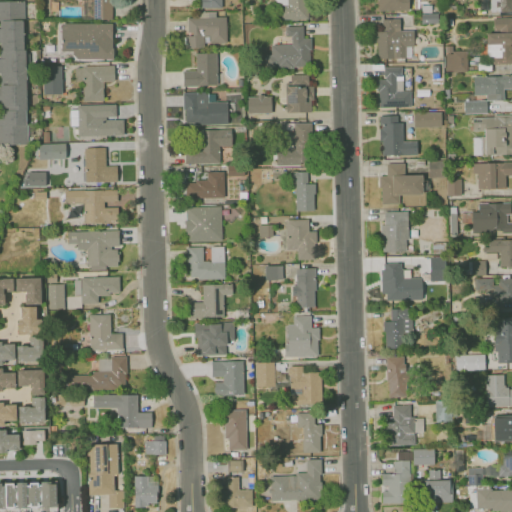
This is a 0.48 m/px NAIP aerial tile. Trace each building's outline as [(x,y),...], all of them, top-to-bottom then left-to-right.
[(92,0),(92,19),(111,19),(111,0),(92,0)] [(221,8),(221,0),(199,0),(200,8),(221,8)] [(307,0),(308,19),(297,19),(298,21),(275,22),(275,5),(287,5),(287,0),(307,0)] [(378,0),(379,9),(396,8),(395,0),(378,0)] [(511,10),(511,0),(493,0),(494,11),(511,10)] [(24,1),(0,1),(0,41),(1,41),(1,53),(0,53),(0,143),(27,143),(27,123),(25,123),(24,109),(26,109),(25,49),(23,49),(22,19),(24,18),(24,1)] [(420,23),(438,23),(438,14),(420,14),(420,23)] [(226,43),(225,16),(187,17),(187,35),(183,35),(184,48),(203,47),(203,35),(209,35),(209,43),(226,43)] [(376,31),(376,59),(406,59),(406,49),(414,49),(414,28),(398,29),(398,18),(384,18),(384,31),(376,31)] [(495,28),(509,28),(509,19),(495,19),(495,28)] [(60,22),(111,22),(111,48),(112,48),(112,59),(71,59),(71,51),(60,51),(60,22)] [(309,65),(292,66),(292,68),(265,68),(264,54),(270,54),(270,45),(291,44),(290,36),(285,36),(285,26),(302,25),(302,37),(310,37),(311,49),(308,49),(309,65)] [(488,46),(510,45),(510,34),(487,34),(488,46)] [(447,51),(466,51),(465,70),(447,70),(447,51)] [(182,70),(195,70),(195,52),(216,52),(217,85),(182,86),(182,70)] [(61,93),(60,65),(42,65),(42,93),(61,93)] [(74,80),(73,67),(81,67),(81,66),(113,65),(113,81),(102,81),(103,100),(82,101),(81,80),(74,80)] [(378,78),(379,106),(411,105),(410,91),(398,91),(398,77),(402,77),(401,67),(383,67),(383,78),(378,78)] [(309,111),(285,112),(284,82),(289,82),(289,74),(306,73),(308,86),(304,86),(304,89),(305,96),(304,101),(310,100),(309,111)] [(507,78),(475,78),(475,94),(488,94),(488,102),(506,102),(507,78)] [(182,92),(207,91),(207,101),(226,101),(227,123),(193,124),(192,122),(185,122),(185,109),(182,109),(182,92)] [(270,112),(246,113),(246,96),(257,96),(257,94),(262,94),(262,97),(269,95),(270,112)] [(487,113),(457,114),(456,95),(471,94),(471,102),(486,101),(487,113)] [(76,135),(122,134),(122,119),(104,119),(104,116),(115,116),(115,103),(75,104),(76,109),(68,109),(69,126),(76,126),(76,135)] [(416,127),(441,127),(441,112),(415,113),(416,127)] [(381,115),(382,156),(400,155),(399,115),(381,115)] [(473,117),(507,116),(508,154),(484,154),(483,130),(473,130),(473,117)] [(275,121),(260,121),(260,136),(275,136),(275,121)] [(311,162),(300,162),(300,165),(272,166),(272,149),(291,149),(291,133),(293,133),(293,123),(311,122),(311,162)] [(230,128),(231,145),(218,146),(219,162),(184,163),(183,148),(201,148),(201,129),(230,128)] [(37,158),(64,158),(64,142),(37,143),(37,158)] [(83,181),(116,181),(116,165),(105,165),(105,147),(83,147),(83,181)] [(430,158),(449,158),(448,175),(429,175),(430,158)] [(387,163),(387,176),(380,176),(381,203),(401,203),(400,195),(423,195),(422,175),(405,175),(405,162),(387,163)] [(474,164),(506,164),(507,188),(479,189),(479,175),(474,176),(474,164)] [(194,182),(184,182),(185,197),(223,197),(223,171),(206,171),(206,179),(194,179),(194,182)] [(314,210),(295,210),(295,184),(289,184),(289,171),(306,171),(306,183),(314,183),(314,210)] [(44,172),(27,172),(27,178),(22,178),(23,186),(45,185),(44,172)] [(444,180),(459,179),(459,196),(445,196),(444,180)] [(82,222),(117,221),(117,206),(103,206),(103,201),(117,201),(116,188),(63,189),(63,203),(82,203),(82,222)] [(510,202),(510,213),(506,213),(506,224),(511,223),(511,232),(472,233),(472,212),(481,212),(480,203),(510,202)] [(183,219),(185,219),(185,206),(220,205),(221,239),(186,240),(186,231),(184,231),(183,219)] [(459,210),(459,239),(451,238),(451,209),(459,210)] [(386,212),(408,212),(408,253),(386,253),(386,212)] [(315,258),(296,259),(296,249),(285,250),(285,218),(308,219),(307,231),(315,231),(315,258)] [(66,230),(118,229),(118,245),(110,246),(110,248),(116,248),(116,253),(117,253),(118,261),(116,261),(117,265),(106,266),(106,264),(86,265),(86,249),(76,249),(76,243),(66,243),(66,230)] [(489,241),(511,240),(511,269),(499,269),(498,252),(490,252),(489,241)] [(186,246),(202,246),(202,260),(209,260),(209,246),(223,245),(224,278),(197,279),(197,276),(189,276),(188,263),(186,263),(186,246)] [(444,257),(429,257),(429,281),(444,280),(444,257)] [(385,261),(385,300),(424,299),(424,278),(402,278),(402,261),(385,261)] [(313,307),(295,307),(295,294),(291,294),(290,285),(295,286),(295,268),(315,268),(315,290),(312,290),(313,307)] [(73,279),(79,278),(79,277),(118,276),(118,292),(108,292),(108,295),(97,295),(97,302),(80,303),(80,294),(73,294),(73,279)] [(0,277),(13,277),(13,288),(13,291),(3,291),(3,293),(4,305),(0,305),(0,277)] [(41,304),(40,277),(15,277),(15,288),(15,291),(25,291),(25,293),(24,293),(24,304),(33,304),(41,304)] [(511,278),(511,301),(491,303),(491,286),(502,285),(502,279),(511,278)] [(46,283),(63,283),(63,307),(46,308),(46,283)] [(188,317),(188,302),(202,302),(201,284),(220,283),(231,283),(231,294),(222,294),(222,317),(188,317)] [(40,333),(40,319),(35,319),(35,306),(33,306),(19,306),(19,317),(20,317),(20,319),(17,319),(17,333),(33,333),(40,333)] [(410,308),(411,336),(401,336),(402,350),(385,350),(384,308),(410,308)] [(88,314),(109,313),(109,332),(121,332),(121,348),(89,349),(88,314)] [(317,355),(283,356),(283,343),(287,343),(287,323),(292,323),(292,316),(309,315),(310,327),(318,327),(318,338),(316,339),(317,355)] [(511,316),(511,361),(497,362),(495,317),(511,316)] [(193,322),(233,321),(233,339),(226,340),(226,345),(225,345),(225,354),(197,355),(196,337),(193,337),(193,322)] [(16,361),(43,361),(42,335),(33,336),(29,336),(29,346),(27,346),(27,345),(15,345),(15,348),(16,361)] [(0,365),(1,365),(1,360),(14,359),(14,348),(13,343),(2,343),(2,344),(1,344),(1,341),(0,341),(0,365)] [(389,355),(390,396),(407,395),(405,354),(389,355)] [(484,369),(484,354),(455,355),(455,370),(484,369)] [(63,375),(90,375),(90,370),(97,370),(97,358),(110,358),(110,356),(125,356),(126,373),(124,373),(124,386),(117,386),(117,389),(63,390),(63,375)] [(210,360),(242,359),(243,394),(214,395),(214,382),(222,382),(221,376),(210,376),(210,360)] [(254,361),(255,386),(274,386),(272,362),(254,361)] [(287,366),(287,373),(289,373),(288,386),(290,386),(291,404),(320,403),(319,372),(301,372),(301,366),(287,366)] [(0,367),(1,367),(1,372),(14,371),(14,380),(14,387),(3,388),(3,386),(1,386),(1,390),(0,390),(0,367)] [(15,369),(43,368),(43,394),(37,394),(30,394),(29,388),(29,384),(27,384),(27,385),(16,385),(16,380),(15,369)] [(485,376),(485,407),(511,407),(511,390),(506,390),(506,375),(485,376)] [(92,407),(116,407),(116,427),(150,427),(150,411),(136,411),(137,394),(92,394),(92,407)] [(16,422),(43,422),(43,396),(37,396),(29,396),(30,404),(30,407),(27,407),(27,406),(16,406),(16,411),(16,422)] [(435,421),(449,421),(449,401),(434,401),(435,421)] [(0,426),(2,426),(2,421),(15,420),(15,411),(15,404),(4,404),(4,405),(2,405),(2,402),(0,402),(0,426)] [(412,404),(413,442),(389,443),(388,419),(393,419),(392,405),(412,404)] [(221,409),(245,408),(245,448),(228,449),(228,437),(223,437),(223,426),(221,426),(221,409)] [(320,452),(302,452),(301,425),(296,425),(295,412),(320,412),(320,452)] [(511,414),(493,415),(493,440),(511,439),(511,414)] [(424,417),(424,431),(416,431),(416,418),(424,417)] [(0,429),(4,429),(4,433),(17,433),(18,441),(18,449),(7,450),(7,448),(5,448),(5,452),(0,452),(0,429)] [(43,429),(21,430),(21,441),(21,445),(34,444),(34,440),(43,440),(43,438),(43,429)] [(144,454),(165,454),(165,440),(144,440),(144,454)] [(106,508),(122,508),(122,489),(113,490),(112,474),(116,473),(115,443),(84,444),(86,496),(106,495),(106,508)] [(411,450),(432,449),(433,466),(412,466),(411,450)] [(405,451),(406,469),(393,470),(393,462),(397,462),(396,451),(405,451)] [(511,453),(511,474),(498,474),(498,465),(503,465),(503,454),(511,453)] [(226,471),(227,471),(242,471),(242,459),(226,459),(226,471)] [(320,459),(305,459),(306,473),(295,472),(295,476),(288,476),(272,475),(269,475),(270,499),(319,498),(318,473),(320,473),(320,459)] [(498,465),(466,465),(466,485),(485,485),(485,475),(498,474),(498,465)] [(426,481),(428,481),(428,471),(447,471),(448,501),(426,501),(426,481)] [(383,473),(405,473),(406,502),(382,502),(382,491),(389,491),(389,485),(383,485),(383,473)] [(132,475),(147,475),(147,485),(157,485),(157,493),(155,493),(156,502),(146,502),(146,506),(133,506),(132,475)] [(238,489),(251,488),(251,506),(215,507),(215,489),(225,489),(224,477),(227,477),(238,477),(238,489)] [(55,506),(55,482),(26,483),(0,483),(0,507),(6,508),(6,507),(55,506)] [(477,491),(511,489),(511,510),(495,511),(495,507),(478,508),(477,491)]
